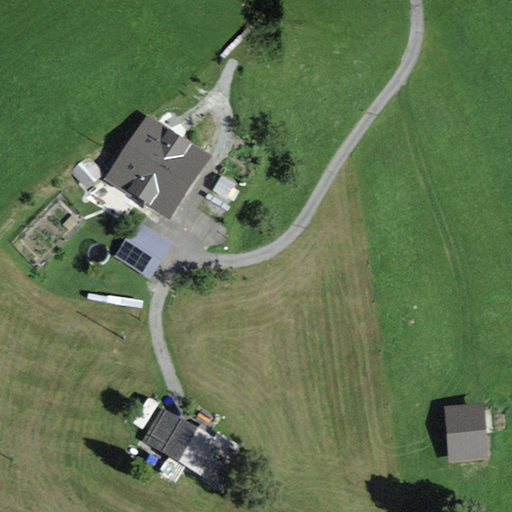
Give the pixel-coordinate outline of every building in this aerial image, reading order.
[(115,178),(164,211),(203,154),(176,136),(171,144),(148,128),(132,153),(121,145),(108,165),(119,172),(115,178)] [(74,171),(85,184),(97,174),(86,161),(74,171)] [(148,222),(139,238),(130,233),(117,256),(155,276),(177,238),(148,222)] [(449,414),(452,458),(481,456),(478,412),(449,414)] [(149,441),(215,482),(234,452),(216,441),(213,447),(164,417),(149,441)]
